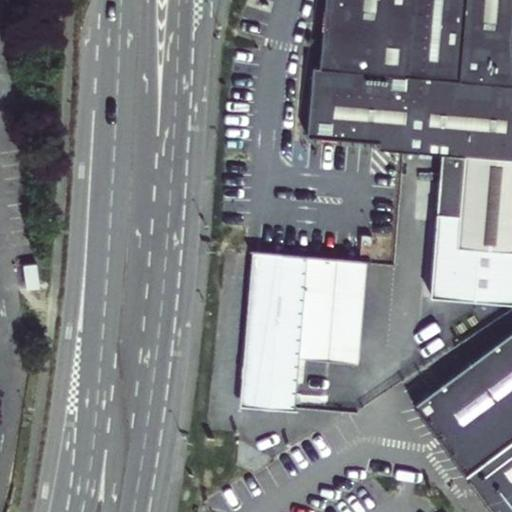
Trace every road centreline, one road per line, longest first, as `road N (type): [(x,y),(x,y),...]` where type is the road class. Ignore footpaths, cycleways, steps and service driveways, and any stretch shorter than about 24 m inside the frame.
road 1 (primary): [(119,0),(98,331),(74,495)]
road 2 (primary): [(145,439),(182,0)]
road 3 (primary): [(145,439),(135,326),(149,0)]
